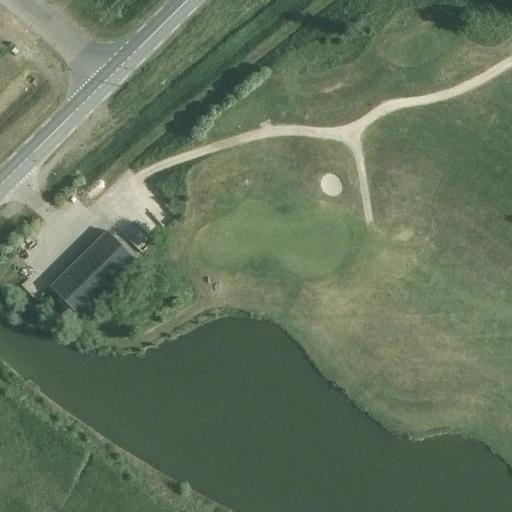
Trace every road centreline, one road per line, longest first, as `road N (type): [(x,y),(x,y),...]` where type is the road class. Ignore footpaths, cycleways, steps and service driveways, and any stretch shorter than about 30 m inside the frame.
road 1 (tertiary): [(0,184),(108,78)]
road 2 (unclassified): [(108,78),(16,0)]
